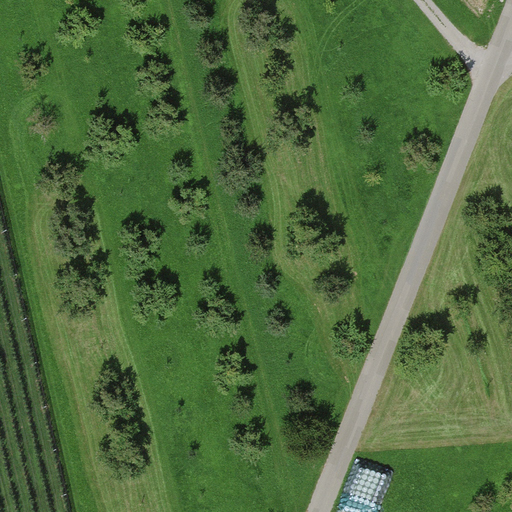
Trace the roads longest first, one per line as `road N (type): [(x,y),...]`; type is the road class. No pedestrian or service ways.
road 1 (unclassified): [(511,25),(322,511)]
road 2 (track): [(424,0),(493,74),(511,63)]
